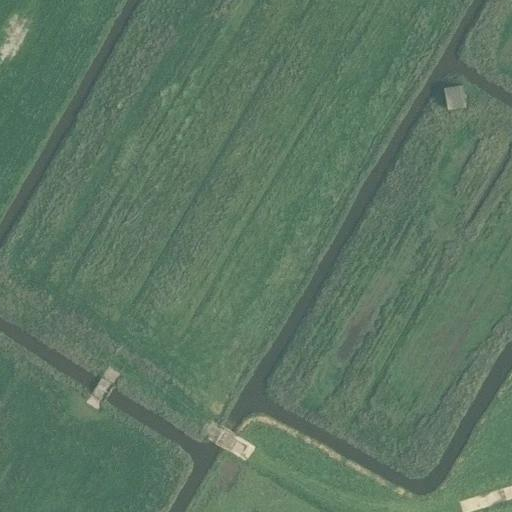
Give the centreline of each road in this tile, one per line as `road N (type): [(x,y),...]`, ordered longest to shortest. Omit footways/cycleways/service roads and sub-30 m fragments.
road 1 (track): [(115,369),(251,454),(371,511)]
road 2 (track): [(0,291),(115,369)]
